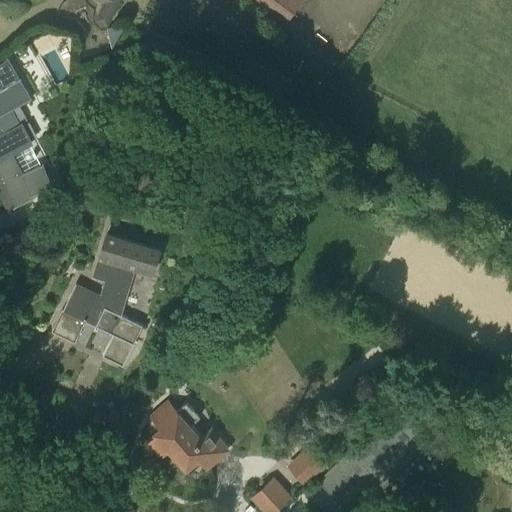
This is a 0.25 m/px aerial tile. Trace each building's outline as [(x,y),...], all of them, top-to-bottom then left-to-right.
[(304,0),(244,0),(288,27),(304,0)] [(291,78),(249,56),(237,78),(280,99),(291,78)] [(31,99),(20,78),(0,88),(0,189),(10,209),(36,196),(35,194),(53,187),(43,164),(23,172),(13,153),(34,143),(23,122),(21,124),(13,109),(31,99)] [(143,202),(125,192),(118,205),(137,214),(143,202)] [(162,248),(106,232),(98,258),(97,257),(92,276),(104,280),(100,293),(76,282),(63,309),(62,309),(52,330),(75,341),(85,320),(113,333),(102,355),(123,365),(143,324),(122,314),(135,270),(153,276),(162,248)] [(149,417),(150,417),(159,427),(154,433),(155,434),(143,446),(158,461),(169,451),(190,473),(201,463),(208,470),(231,448),(211,426),(202,434),(192,423),(199,417),(186,402),(178,410),(168,399),(149,417)] [(340,511),(370,484),(375,489),(379,484),(383,488),(427,447),(436,456),(448,445),(438,434),(426,445),(423,442),(425,440),(395,408),(310,486),(308,485),(285,506),(290,511),(340,511)] [(310,443),(286,465),(305,486),(329,464),(310,443)] [(255,504),(262,511),(274,511),(292,496),(274,476),(255,492),(249,498),(255,504)]
